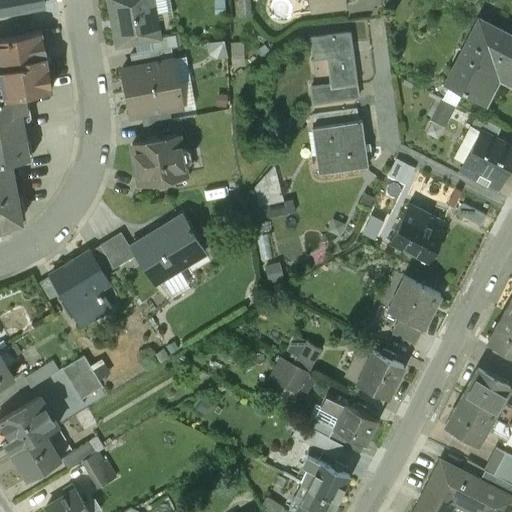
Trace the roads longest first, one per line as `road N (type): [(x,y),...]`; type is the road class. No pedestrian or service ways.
road 1 (residential): [(369,511),(511,232)]
road 2 (residential): [(0,256),(46,240),(76,206),(96,150),(76,0)]
